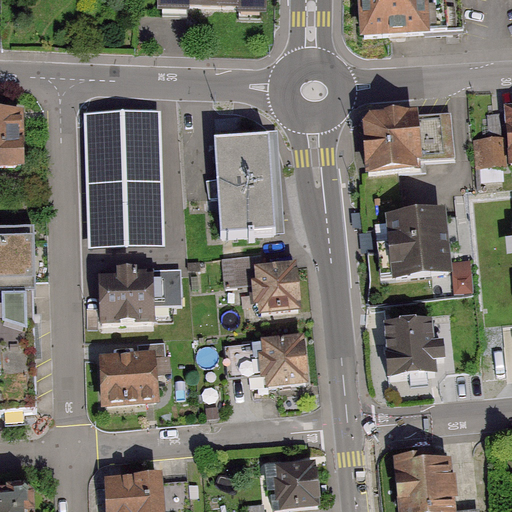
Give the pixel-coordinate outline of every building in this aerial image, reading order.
[(251,0),(153,0),(154,21),(252,20),(251,0)] [(418,0),(355,0),(357,52),(420,50),(418,0)] [(511,118),(500,120),(502,147),(482,148),(484,180),(511,178),(511,118)] [(452,122),(361,130),(366,189),(416,185),(415,169),(456,165),(452,122)] [(15,126),(0,125),(0,178),(15,178),(15,126)] [(94,129),(93,155),(105,155),(135,156),(166,157),(167,132),(142,131),(94,129)] [(259,153),(207,157),(213,245),(265,241),(263,222),(259,153)] [(135,156),(105,155),(109,252),(139,252),(135,156)] [(436,226),(382,230),(387,289),(440,285),(437,245),(436,226)] [(162,235),(163,261),(188,260),(186,233),(162,235)] [(36,245),(0,245),(0,425),(38,420),(36,245)] [(265,262),(228,265),(231,297),(248,296),(250,327),(299,322),(295,274),(267,276),(265,262)] [(150,283),(98,286),(102,335),(153,332),(150,283)] [(442,332),(383,337),(387,388),(446,383),(442,332)] [(301,348),(251,352),(255,400),(306,395),(301,348)] [(154,366),(104,369),(107,415),(157,412),(154,366)] [(315,511),(312,473),(256,478),(259,511),(315,511)] [(452,511),(449,473),(399,477),(401,511),(452,511)] [(188,511),(186,483),(107,489),(109,511),(188,511)]
